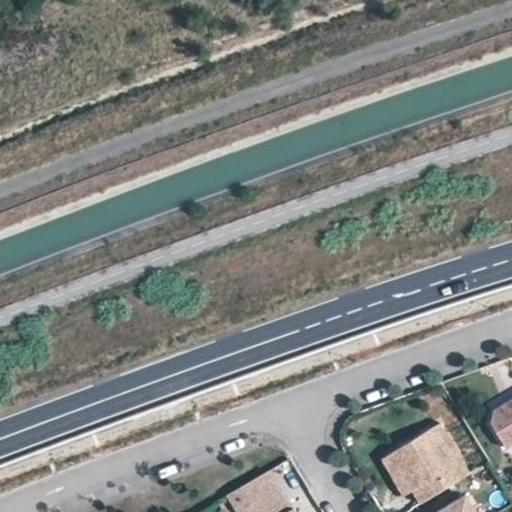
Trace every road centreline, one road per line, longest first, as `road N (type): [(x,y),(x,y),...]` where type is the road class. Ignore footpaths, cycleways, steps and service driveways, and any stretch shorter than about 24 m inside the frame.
road 1 (track): [(511,9),(166,123),(0,194)]
road 2 (secondary): [(0,439),(511,259)]
road 3 (residential): [(30,511),(285,411)]
road 4 (residential): [(285,411),(511,329)]
